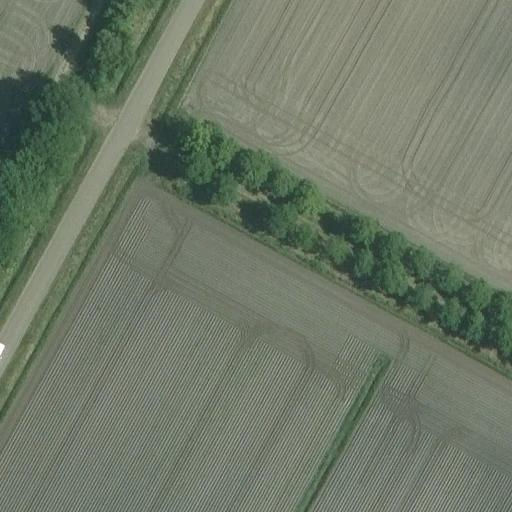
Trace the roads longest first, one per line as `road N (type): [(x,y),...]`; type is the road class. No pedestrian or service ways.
road 1 (track): [(53,85),(511,340)]
road 2 (unclassified): [(0,356),(194,0)]
road 3 (track): [(99,0),(0,182)]
